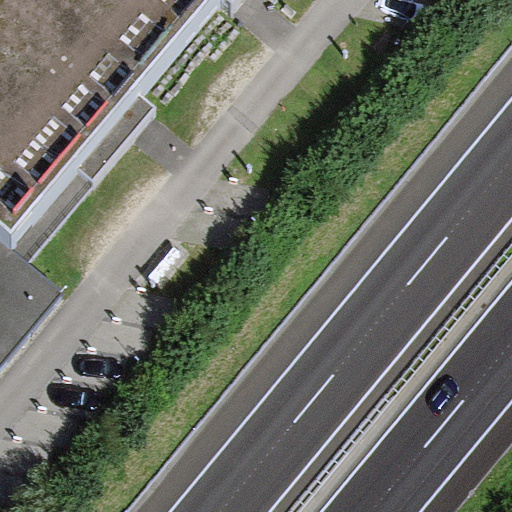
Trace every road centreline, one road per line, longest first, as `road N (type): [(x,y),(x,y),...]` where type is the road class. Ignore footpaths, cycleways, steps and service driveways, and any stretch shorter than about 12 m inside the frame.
road 1 (motorway): [(511,159),(220,511)]
road 2 (motorway): [(369,511),(511,339)]
